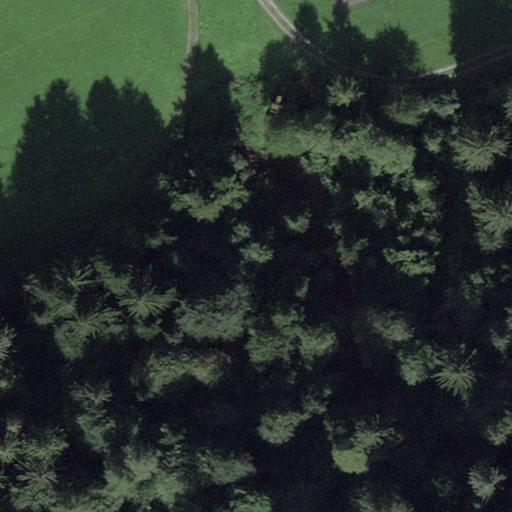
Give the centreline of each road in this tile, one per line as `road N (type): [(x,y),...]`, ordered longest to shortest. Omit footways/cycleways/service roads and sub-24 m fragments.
road 1 (track): [(192,0),(179,140),(128,214),(0,261)]
road 2 (track): [(265,0),(325,65),(377,85),(419,83),(511,53)]
